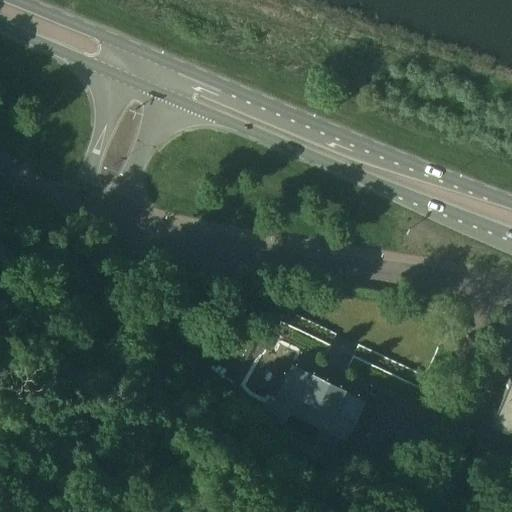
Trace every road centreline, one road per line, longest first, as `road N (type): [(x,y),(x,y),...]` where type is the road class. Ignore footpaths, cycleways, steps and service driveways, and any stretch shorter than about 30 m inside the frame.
road 1 (tertiary): [(511,293),(223,249),(93,214)]
road 2 (primary): [(511,204),(160,60)]
road 3 (primary): [(165,95),(511,236)]
road 4 (primary): [(160,60),(12,0)]
road 5 (tertiary): [(126,79),(86,174),(93,214)]
road 6 (tertiary): [(93,214),(124,192),(165,95)]
road 7 (primary): [(0,24),(126,79)]
